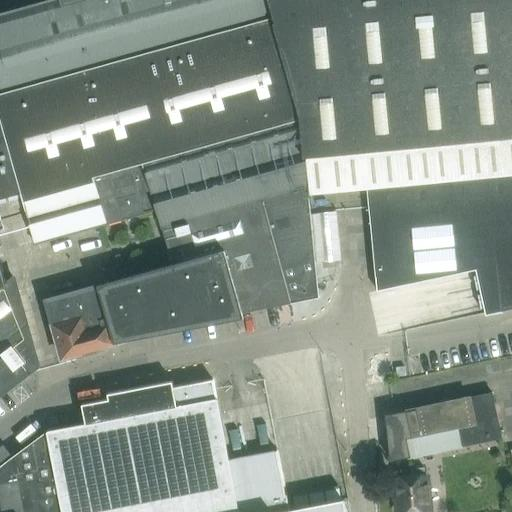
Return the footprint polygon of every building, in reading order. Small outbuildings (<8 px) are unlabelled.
[(46,300),(62,358),(116,343),(114,338),(116,338),(116,337),(119,336),(120,339),(127,337),(127,335),(130,334),(130,335),(289,304),(291,303),(288,294),(282,269),(315,260),(311,212),(310,209),(308,187),(308,186),(305,157),(364,152),(369,206),(376,290),(475,270),(485,313),(485,315),(511,309),(511,0),(57,0),(0,16),(0,120),(21,193),(35,244),(157,209),(173,265),(46,300)] [(0,120),(0,199),(21,193),(0,120)] [(311,212),(315,260),(339,258),(335,210),(311,212)] [(291,303),(319,298),(317,285),(315,260),(282,269),(288,294),(291,303)] [(0,395),(10,388),(37,367),(38,366),(14,278),(5,286),(0,268),(0,395)] [(65,428),(48,431),(17,454),(0,467),(0,511),(345,511),(343,500),(289,511),(286,495),(285,495),(277,451),(229,460),(217,399),(215,390),(213,380),(173,387),(172,381),(107,394),(108,399),(82,405),(85,424),(65,428)] [(502,437),(492,393),(469,398),(395,414),(386,415),(388,431),(386,432),(387,445),(389,444),(390,460),(410,456),(502,437)] [(419,511),(430,511),(427,476),(425,476),(424,468),(411,469),(412,477),(392,479),(393,486),(392,486),(392,490),(392,494),(394,493),(395,511),(419,511)]
